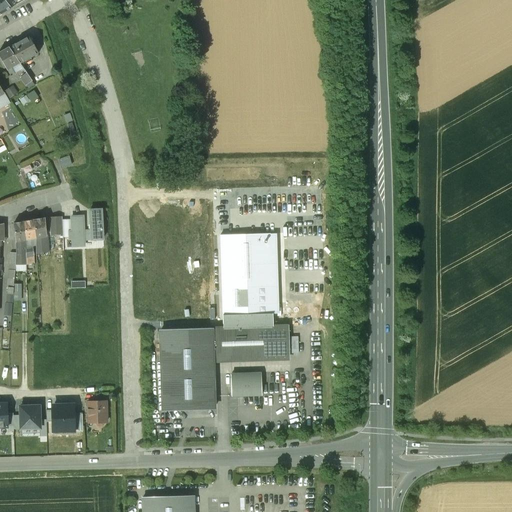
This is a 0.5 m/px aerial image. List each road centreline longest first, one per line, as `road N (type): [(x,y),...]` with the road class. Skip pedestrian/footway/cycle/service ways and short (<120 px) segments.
road 1 (track): [(69,0),(109,101),(122,172),(132,464)]
road 2 (primary): [(380,454),(373,0)]
road 3 (residential): [(380,454),(0,467)]
